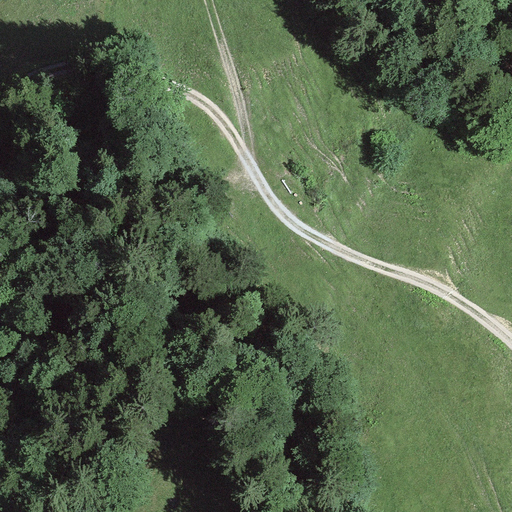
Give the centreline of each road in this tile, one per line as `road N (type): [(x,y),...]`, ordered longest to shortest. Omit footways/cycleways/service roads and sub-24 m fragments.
road 1 (track): [(0,98),(78,66),(110,66),(161,83),(211,108),(294,221),(437,290),(511,341)]
road 2 (track): [(207,0),(253,163)]
